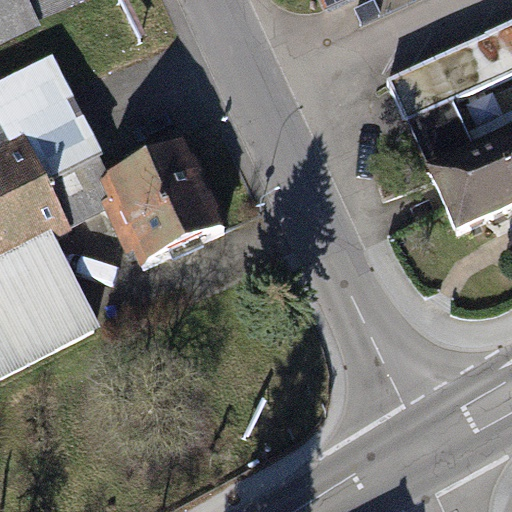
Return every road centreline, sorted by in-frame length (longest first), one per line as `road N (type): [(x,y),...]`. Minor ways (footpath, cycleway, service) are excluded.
road 1 (residential): [(217,0),(419,449)]
road 2 (primary): [(302,511),(419,449)]
